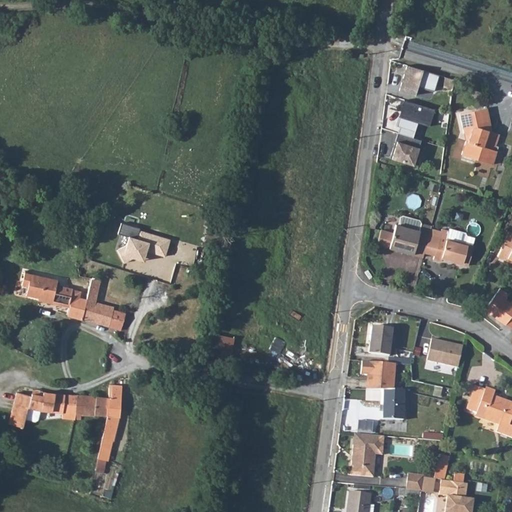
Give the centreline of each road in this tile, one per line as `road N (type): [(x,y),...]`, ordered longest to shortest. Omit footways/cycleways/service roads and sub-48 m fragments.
road 1 (track): [(0,7),(74,6),(380,47)]
road 2 (tertiary): [(387,0),(347,286)]
road 3 (unclassified): [(333,396),(125,363)]
road 4 (unclassified): [(347,286),(449,319),(511,355)]
road 5 (unclassified): [(125,363),(96,334),(76,328),(67,335),(73,383),(81,390),(100,383)]
